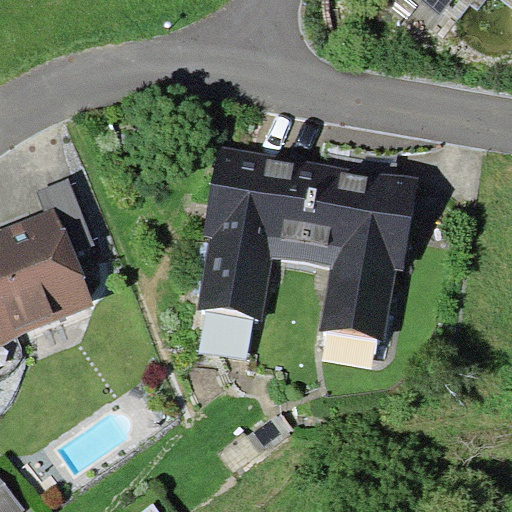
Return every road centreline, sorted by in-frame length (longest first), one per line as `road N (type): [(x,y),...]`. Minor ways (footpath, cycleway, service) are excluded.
road 1 (residential): [(243,74),(511,122)]
road 2 (residential): [(0,128),(70,91),(152,71),(243,74)]
